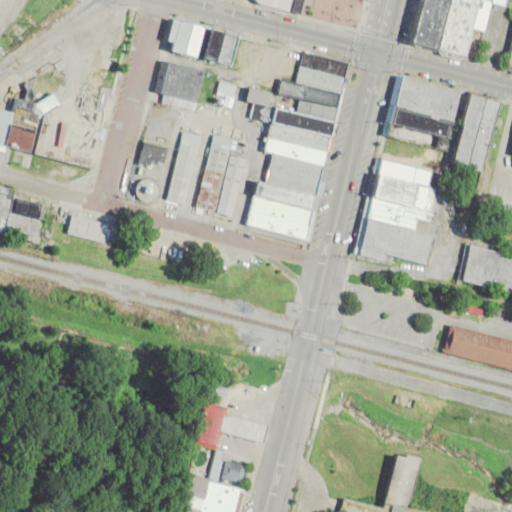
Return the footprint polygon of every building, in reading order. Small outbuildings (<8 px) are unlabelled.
[(254,0),(289,0),(286,12),(258,5),(254,0)] [(366,0),(358,34),(294,17),(298,0),(366,0)] [(475,0),(482,2),(475,32),(467,30),(460,57),(402,43),(412,0),(475,0)] [(174,44),(168,43),(173,21),(238,36),(231,65),(173,51),(174,44)] [(510,24),(511,24),(511,71),(499,68),(510,24)] [(291,85),(299,56),(351,69),(306,240),(248,225),(246,225),(254,195),(256,196),(260,183),(264,184),(271,156),(265,154),(272,128),(271,127),(276,108),(292,112),(295,100),(277,95),(280,83),(291,85)] [(193,103),(190,113),(159,105),(168,66),(200,74),(218,78),(211,108),(193,103)] [(211,104),(228,109),(235,85),(217,80),(211,104)] [(103,104),(11,84),(5,111),(0,110),(0,147),(89,166),(103,104)] [(471,96),(497,102),(480,173),(454,166),(471,96)] [(386,135),(392,108),(454,123),(447,150),(386,135)] [(181,134),(201,138),(185,207),(165,202),(181,134)] [(227,158),(244,162),(231,219),(193,210),(210,137),(231,142),(227,158)] [(161,166),(160,144),(136,145),(137,167),(161,166)] [(436,189),(430,213),(427,226),(418,224),(416,231),(433,235),(426,266),(389,257),(387,264),(358,257),(381,163),(430,174),(427,187),(436,189)] [(103,224),(65,215),(61,234),(99,242),(103,224)] [(469,246),(511,256),(511,292),(461,281),(469,246)] [(447,327),(511,343),(511,374),(440,356),(447,327)] [(176,511),(177,511),(237,511),(243,487),(238,486),(242,465),(220,461),(222,452),(214,450),(217,434),(257,442),(261,424),(222,416),(224,407),(200,402),(191,445),(211,449),(205,479),(183,474),(176,511)] [(418,511),(405,509),(416,459),(387,453),(375,507),(336,498),(333,511),(418,511)]
